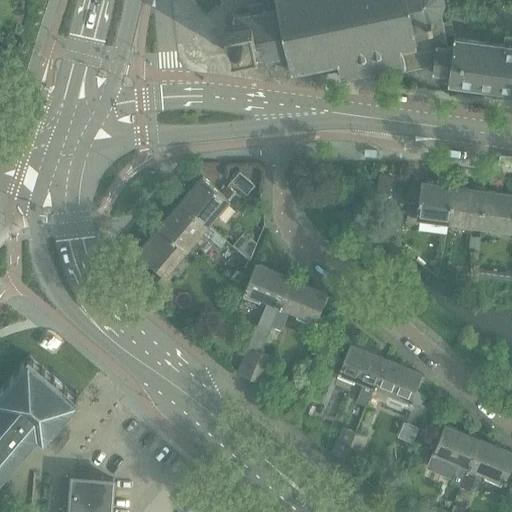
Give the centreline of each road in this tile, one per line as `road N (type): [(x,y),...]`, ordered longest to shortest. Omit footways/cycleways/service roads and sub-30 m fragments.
road 1 (residential): [(287,115),(281,189),(289,231),(511,429)]
road 2 (secondary): [(60,121),(38,189),(38,245),(56,291),(119,336)]
road 3 (residential): [(371,511),(235,393),(175,381)]
road 4 (tertiary): [(287,115),(511,139)]
road 5 (tertiary): [(84,145),(141,145),(287,115)]
road 6 (secondary): [(119,336),(85,286),(73,240),(73,179),(84,145)]
road 7 (secondary): [(288,480),(175,381)]
road 8 (secondary): [(94,0),(60,121)]
road 9 (secondary): [(97,118),(138,0)]
